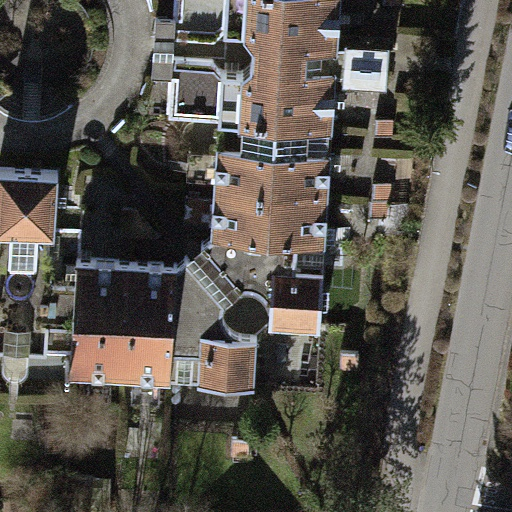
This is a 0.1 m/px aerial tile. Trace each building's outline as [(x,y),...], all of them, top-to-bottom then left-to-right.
[(177,0),(176,36),(215,38),(225,30),(244,30),(245,0),(177,0)] [(247,32),(253,42),(282,43),(284,0),(245,0),(244,30),(247,32)] [(284,0),(282,43),(338,46),(340,0),(284,0)] [(389,83),(391,47),(349,45),(347,80),(389,83)] [(170,114),(237,118),(241,69),(223,69),(213,59),(174,57),(170,114)] [(275,147),(280,62),(254,60),(241,69),(237,118),(234,144),(275,147)] [(275,147),(313,148),(315,125),(333,125),(337,66),(280,62),(275,147)] [(392,135),(392,117),(375,117),(375,134),(392,135)] [(217,143),(215,186),(272,190),(275,147),(234,144),(217,143)] [(313,148),(275,147),(272,190),(328,195),(331,149),(313,148)] [(58,170),(0,166),(0,223),(55,227),(58,170)] [(373,181),(372,198),(369,198),(369,216),(387,216),(387,199),(391,199),(391,181),(373,181)] [(215,186),(212,233),(270,236),(325,240),(328,195),(272,190),(215,186)] [(137,207),(123,207),(121,234),(158,235),(158,229),(137,207)] [(55,227),(0,223),(0,309),(75,314),(80,257),(82,229),(55,227)] [(261,287),(267,293),(270,236),(212,233),(202,241),(240,284),(253,283),(261,287)] [(325,240),(270,236),(267,293),(271,302),(269,320),(320,323),(321,306),(327,306),(328,286),(323,286),(325,240)] [(152,319),(232,325),(228,320),(224,313),(223,303),(226,297),(187,254),(180,262),(156,260),(152,319)] [(119,259),(80,257),(75,314),(115,317),(119,259)] [(156,260),(119,259),(115,317),(152,319),(156,260)] [(75,314),(0,309),(0,345),(73,351),(75,314)] [(115,317),(75,314),(73,351),(71,370),(148,375),(152,319),(115,317)] [(232,325),(152,319),(148,375),(255,382),(257,330),(244,331),(237,329),(232,325)] [(358,369),(358,350),(340,350),(340,368),(358,369)] [(65,434),(47,433),(46,451),(64,452),(65,434)] [(232,454),(249,455),(250,437),(233,436),(232,454)]
